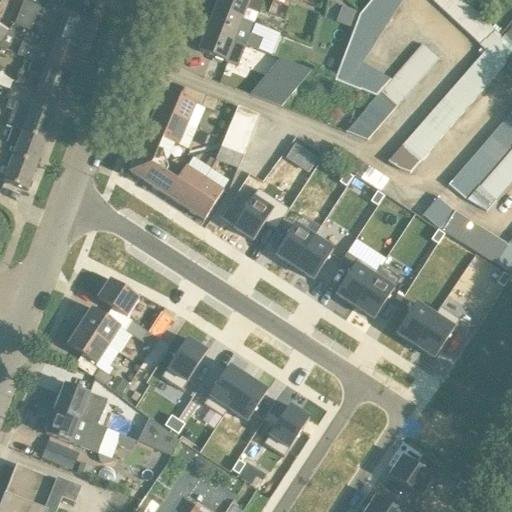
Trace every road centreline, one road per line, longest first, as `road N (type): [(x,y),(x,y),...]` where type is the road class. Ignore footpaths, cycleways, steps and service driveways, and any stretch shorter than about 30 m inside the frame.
road 1 (residential): [(361,386),(69,194)]
road 2 (residential): [(69,194),(132,5)]
road 3 (residential): [(361,386),(279,511)]
road 4 (residential): [(338,511),(393,426),(392,405)]
